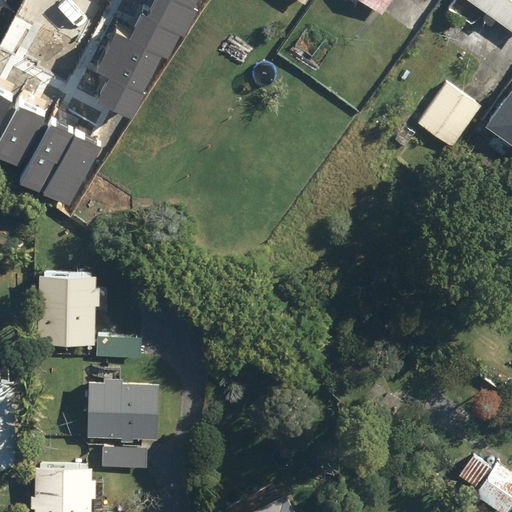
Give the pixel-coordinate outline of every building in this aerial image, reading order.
[(361,0),(374,0),(388,9),(394,0),(352,0),(359,4),(361,0)] [(502,14),(511,21),(511,0),(482,0),(494,8),(489,14),(497,20),(502,14)] [(405,43),(393,32),(369,59),(381,69),(405,43)] [(421,118),(456,143),(486,102),(451,76),(421,118)] [(21,120),(3,110),(0,114),(0,150),(3,152),(21,120)] [(399,135),(410,143),(419,129),(409,121),(399,135)] [(415,153),(424,161),(431,152),(422,145),(415,153)] [(40,208),(45,230),(64,225),(60,203),(40,208)] [(46,337),(102,340),(105,269),(49,267),(46,337)] [(127,435),(140,436),(140,433),(164,433),(166,377),(130,376),(131,372),(112,371),(112,375),(95,374),(93,431),(127,432),(127,435)] [(0,462),(21,463),(22,375),(0,374),(0,462)] [(106,462),(151,462),(151,441),(106,441),(106,462)] [(480,490),(509,511),(511,507),(511,463),(503,458),(499,463),(479,449),(464,470),(484,485),(480,490)] [(41,511),(98,511),(99,491),(103,491),(103,474),(100,473),(100,461),(43,459),(42,489),(38,489),(37,502),(42,503),(41,511)] [(305,511),(293,486),(244,511),(305,511)]
